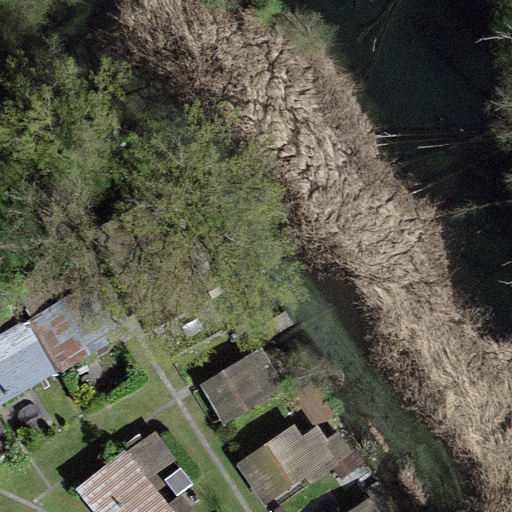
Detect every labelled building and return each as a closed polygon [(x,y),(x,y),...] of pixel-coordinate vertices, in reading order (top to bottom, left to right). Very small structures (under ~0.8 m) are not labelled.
[(87,291),(33,323),(59,367),(114,335),(87,291)] [(0,399),(0,400),(50,371),(24,326),(0,339),(0,399)] [(261,353),(205,384),(224,418),(279,387),(261,353)] [(265,501),(307,474),(311,480),(333,466),(312,434),(301,441),(294,430),(241,464),(265,501)] [(174,460),(155,434),(130,452),(150,478),(174,460)] [(167,511),(124,458),(100,477),(84,490),(101,511),(167,511)] [(352,511),(378,511),(371,500),(352,511)]
